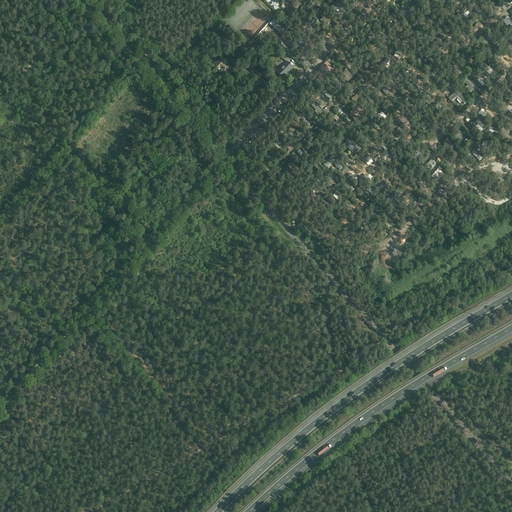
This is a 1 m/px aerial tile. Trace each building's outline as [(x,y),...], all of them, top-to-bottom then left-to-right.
[(315,0),(312,0),(306,7),(309,10),(317,1),(315,0)] [(461,0),(457,0),(454,3),(452,5),(454,8),(462,1),(461,0)] [(494,0),(492,2),(496,7),(495,8),(496,10),(497,9),(499,10),(501,8),(494,0)] [(342,12),(344,10),(335,1),(333,3),(342,12)] [(458,17),(456,19),(460,22),(463,20),(460,18),(468,10),(466,7),(457,15),(458,17)] [(323,18),(320,20),(324,25),(327,22),(329,24),(331,22),(325,15),(324,13),(321,16),(322,17),(323,18)] [(256,22),(244,29),(249,37),(261,30),(259,26),(263,23),(259,16),(254,19),(256,22)] [(275,19),(269,24),(280,36),(285,31),(275,19)] [(483,27),(481,24),(473,30),(475,33),(483,27)] [(498,43),(488,34),(481,42),(484,45),(487,46),(490,42),(496,47),(498,43)] [(277,42),(273,46),(280,53),(284,49),(277,42)] [(482,56),(485,54),(479,45),(476,48),(482,56)] [(424,56),(426,59),(429,62),(431,64),(435,61),(423,49),(420,52),(421,53),(424,56)] [(281,53),(289,60),(291,57),(284,50),(281,53)] [(465,57),(468,61),(471,64),(472,66),(475,63),(469,55),(465,57)] [(230,69),(225,65),(227,63),(221,57),(212,65),(219,71),(220,71),(224,75),(230,69)] [(499,58),(497,60),(503,67),(505,65),(499,58)] [(288,76),(286,74),(288,71),(292,68),(287,63),(286,62),(277,72),(280,75),(278,77),(283,81),(288,76)] [(323,81),(334,70),(327,63),(324,67),(324,68),(321,71),(320,71),(319,71),(316,74),(323,81)] [(256,71),(249,64),(246,67),(253,74),(256,71)] [(457,64),(454,66),(460,74),(463,72),(457,64)] [(354,77),(346,69),(343,72),(351,80),(354,77)] [(487,69),(485,71),(492,78),(494,76),(487,69)] [(272,78),(267,74),(264,77),(269,82),(272,78)] [(345,87),(343,84),(336,78),(333,80),(340,87),(342,85),(344,88),(345,87)] [(448,83),(453,88),(456,86),(449,78),(444,82),(446,85),(448,83)] [(470,82),(469,80),(468,78),(467,78),(464,81),(475,93),(478,90),(472,83),(474,82),(472,80),(470,82)] [(479,78),(477,80),(483,87),(485,84),(479,78)] [(390,83),(397,91),(400,88),(393,80),(390,83)] [(428,92),(430,88),(419,80),(417,83),(424,88),(423,89),(428,92)] [(464,104),(468,101),(459,90),(448,98),(451,102),(458,96),(464,104)] [(325,91),(323,93),(327,97),(329,99),(330,100),(332,97),(325,91)] [(363,94),(360,91),(352,100),(354,102),(363,94)] [(319,113),(322,111),(314,103),(312,106),(319,113)] [(440,110),(437,113),(432,118),(434,121),(444,111),(441,108),(440,110)] [(360,121),(363,118),(354,110),(351,113),(360,121)] [(481,110),(478,113),(485,120),(488,118),(481,110)] [(299,113),(293,119),(296,122),(300,118),(308,126),(310,124),(299,113)] [(347,126),(341,120),(342,119),(341,119),(340,120),(336,116),(334,118),(344,128),(347,126)] [(367,121),(374,127),(377,130),(379,127),(369,118),(367,121)] [(478,120),(476,123),(483,130),(486,128),(478,120)] [(423,121),(421,123),(431,131),(433,129),(423,121)] [(493,122),(490,124),(497,137),(500,135),(493,122)] [(326,126),(324,129),(331,135),(333,133),(326,126)] [(460,130),(454,136),(461,144),(464,147),(466,145),(464,142),(464,141),(462,139),(462,138),(461,137),(460,137),(460,136),(463,133),(460,130)] [(363,132),(361,134),(368,141),(370,139),(363,132)] [(407,142),(408,143),(411,141),(410,140),(412,138),(409,135),(402,143),(404,145),(407,142)] [(345,141),(346,142),(343,145),(346,148),(351,144),(358,152),(361,149),(351,138),(351,139),(349,137),(345,141)] [(276,141),(282,147),(286,151),(289,148),(278,138),(276,141)] [(447,138),(445,140),(450,146),(449,147),(451,149),(452,148),(456,152),(458,149),(447,138)] [(326,148),(316,139),(314,142),(323,151),(326,148)] [(415,155),(423,148),(420,145),(412,151),(415,155)] [(313,160),(311,158),(312,158),(302,147),(299,150),(309,160),(311,162),(313,160)] [(366,163),(368,161),(369,161),(373,158),(370,154),(362,160),(364,163),(366,162),(366,163)] [(340,170),(343,167),(331,157),(323,165),(326,168),(332,162),(340,170)] [(395,160),(393,163),(402,170),(404,167),(399,163),(400,162),(399,161),(397,162),(395,160)] [(434,161),(428,168),(430,170),(437,163),(434,161)] [(297,171),(300,168),(293,162),(290,165),(294,168),(294,169),(295,170),(296,170),(297,171)] [(286,170),(283,174),(290,181),(294,178),(286,170)] [(322,175),(330,181),(330,182),(332,179),(324,172),(322,175)] [(403,184),(405,182),(398,176),(393,181),(396,184),(399,181),(403,184)] [(346,180),(343,183),(352,192),(354,189),(346,180)] [(416,184),(423,192),(426,189),(419,182),(416,184)] [(314,189),(316,192),(317,192),(319,190),(312,183),(310,185),(312,187),(311,189),(312,190),(314,189)] [(373,197),(376,195),(370,188),(367,190),(373,197)] [(357,198),(364,204),(366,202),(360,195),(357,198)] [(389,199),(396,206),(400,210),(404,206),(392,195),(390,198),(389,198),(389,199)] [(325,201),(332,208),(334,206),(327,199),(325,201)] [(386,214),(380,205),(377,208),(380,212),(379,213),(382,217),(386,214)] [(386,219),(385,219),(391,228),(392,227),(395,225),(389,216),(386,219)] [(372,224),(366,217),(363,220),(369,227),(372,224)]
